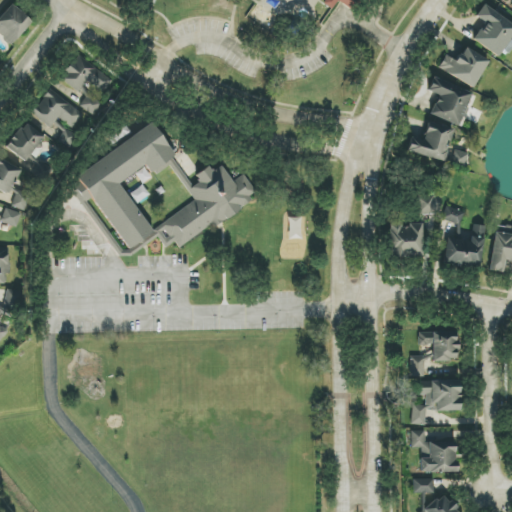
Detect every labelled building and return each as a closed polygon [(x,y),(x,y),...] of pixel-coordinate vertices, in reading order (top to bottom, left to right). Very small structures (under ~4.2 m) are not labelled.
[(319,0),(322,1),(321,3),(332,9),(337,1),(349,9),(354,0),(319,0)] [(0,17),(0,36),(11,45),(31,22),(11,4),(0,17)] [(511,36),(511,23),(482,4),(464,32),(499,56),(503,50),(507,53),(511,45),(511,44),(508,42),(511,36)] [(488,61),(464,47),(456,61),(445,55),(438,69),(473,88),(488,61)] [(93,116),(101,104),(81,89),(86,82),(102,93),(112,80),(77,55),(59,80),(84,98),(78,106),(93,116)] [(472,94),(432,77),(427,92),(437,96),(429,115),(459,127),(472,94)] [(83,115),(48,89),(31,114),(51,128),(58,118),(72,129),(83,115)] [(6,149),(26,162),(43,136),(23,122),(6,149)] [(452,129),(427,123),(423,141),(410,137),(406,153),(444,162),(452,129)] [(152,233),(119,183),(145,166),(149,172),(174,156),(153,124),(75,175),(81,185),(75,189),(80,197),(79,198),(83,203),(92,197),(127,250),(152,233)] [(464,166),(468,154),(455,150),(451,162),(464,166)] [(0,190),(15,195),(11,207),(24,211),(30,194),(13,188),(20,167),(0,160),(0,190)] [(195,201),(153,230),(166,248),(174,242),(178,248),(212,224),(214,227),(258,197),(243,175),(232,182),(221,166),(213,171),(209,166),(194,176),(198,182),(187,190),(195,201)] [(416,193),(416,214),(440,215),(440,194),(416,193)] [(463,212),(445,207),(441,220),(460,225),(463,212)] [(21,214),(7,209),(2,223),(16,227),(21,214)] [(422,257),(421,225),(399,225),(399,223),(388,223),(389,257),(422,257)] [(447,238),(442,262),(478,269),(485,227),(473,225),(470,242),(447,238)] [(488,271),(511,274),(511,265),(511,232),(510,234),(494,232),(488,271)] [(8,248),(0,248),(0,283),(4,284),(4,266),(8,266),(8,248)] [(0,340),(10,325),(1,319),(6,312),(11,315),(23,297),(12,290),(0,306),(0,340)] [(456,332),(417,333),(417,346),(426,346),(426,349),(432,349),(432,361),(457,360),(456,332)] [(409,376),(423,377),(423,357),(409,356),(409,376)] [(459,381),(418,381),(418,395),(425,396),(425,405),(411,405),(411,425),(424,425),(424,411),(459,412),(459,381)] [(456,472),(455,442),(427,442),(427,431),(410,431),(411,449),(419,448),(420,473),(456,472)] [(456,511),(457,504),(449,504),(445,499),(433,498),(434,479),(413,479),(413,493),(421,493),(426,500),(422,503),(422,511),(420,511),(456,511)]
